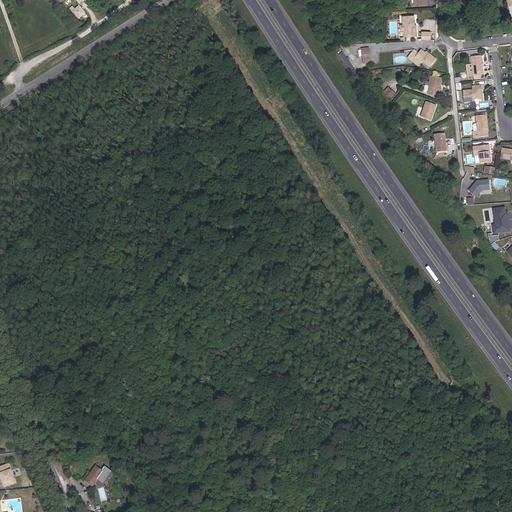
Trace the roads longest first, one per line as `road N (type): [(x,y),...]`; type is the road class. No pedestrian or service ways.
road 1 (motorway): [(252,0),(511,375)]
road 2 (motorway): [(511,349),(270,0)]
road 3 (unclassified): [(165,0),(0,105)]
road 4 (primary): [(0,347),(69,511)]
road 5 (unknown): [(102,0),(24,65),(35,82)]
road 6 (unknown): [(447,41),(459,162)]
